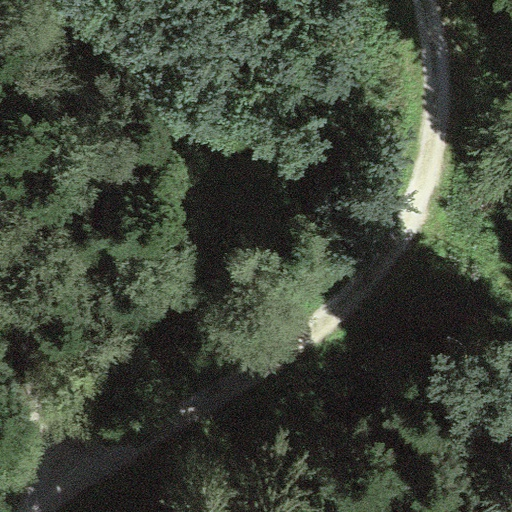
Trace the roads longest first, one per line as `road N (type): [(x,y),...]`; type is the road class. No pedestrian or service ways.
road 1 (track): [(44,511),(77,478),(300,327),(381,257),(426,179),(435,52),(421,0)]
road 2 (track): [(0,255),(42,358),(77,478)]
